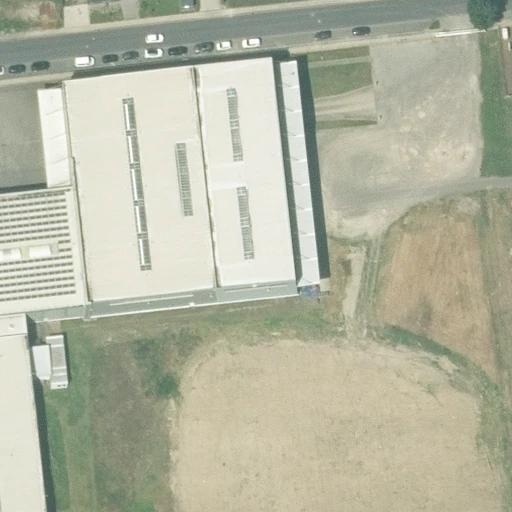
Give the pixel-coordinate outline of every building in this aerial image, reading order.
[(276,75),(300,296),(322,294),(299,72),(276,75)] [(196,83),(219,305),(300,296),(276,75),(196,83)] [(196,83),(60,98),(70,198),(83,318),(83,322),(88,321),(88,318),(219,305),(196,83)] [(70,198),(0,205),(0,327),(23,325),(83,318),(70,198)] [(43,511),(23,325),(0,327),(0,511),(43,511)] [(29,352),(30,380),(50,379),(49,351),(29,352)]
